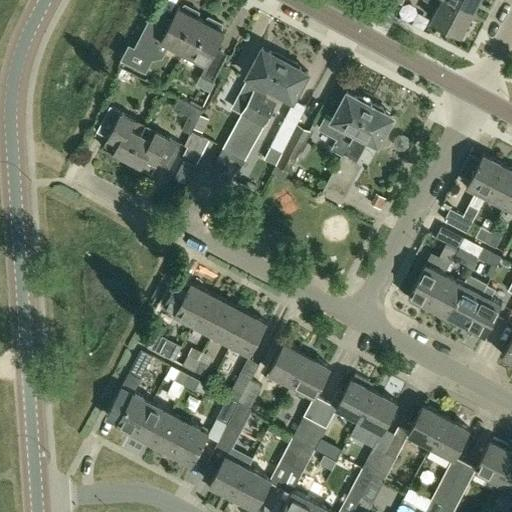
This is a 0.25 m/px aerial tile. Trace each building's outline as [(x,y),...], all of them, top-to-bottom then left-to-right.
[(462,34),(473,11),(452,0),(428,0),(438,5),(432,18),(462,34)] [(452,0),(473,11),(479,0),(452,0)] [(162,40),(184,52),(201,18),(199,17),(200,11),(185,4),(181,8),(179,7),(171,22),(153,13),(134,48),(153,58),(162,40)] [(209,16),(204,20),(201,18),(184,52),(207,64),(201,75),(200,74),(195,83),(210,91),(214,82),(213,82),(225,59),(213,52),(224,31),(222,29),(223,23),(209,16)] [(234,153),(245,159),(270,113),(259,107),(286,58),(263,46),(247,75),(249,76),(232,107),(242,113),(223,147),(234,153)] [(309,71),(286,58),(259,107),(270,113),(275,116),(284,98),(293,102),(271,145),(283,151),(297,123),(296,123),(305,105),(294,98),(309,71)] [(347,90),(332,118),(326,114),(319,127),(337,137),(331,148),(343,154),(370,103),(347,90)] [(190,133),(192,130),(194,126),(200,114),(202,109),(178,96),(173,106),(188,114),(181,128),(190,133)] [(370,103),(343,154),(334,170),(343,175),(352,159),(356,162),(369,139),(378,144),(393,116),(370,103)] [(127,159),(146,124),(110,105),(97,131),(108,137),(103,147),(127,159)] [(297,123),(283,151),(276,165),(289,171),(310,130),(297,123)] [(181,143),(146,124),(127,159),(152,173),(157,163),(168,169),(181,143)] [(192,130),(190,133),(185,145),(187,146),(183,154),(197,162),(209,139),(192,130)] [(224,172),(234,153),(223,147),(213,167),(224,172)] [(477,190),(470,204),(479,209),(486,195),(503,163),(484,152),(467,185),(477,190)] [(245,159),(234,153),(224,172),(235,178),(245,159)] [(196,165),(184,159),(174,179),(186,185),(196,165)] [(511,191),(511,167),(503,163),(486,195),(505,205),(511,191)] [(334,170),(322,192),(341,202),(353,181),(343,175),(334,170)] [(370,203),(381,209),(386,198),(375,192),(370,203)] [(470,204),(464,215),(451,209),(445,220),(467,232),(473,220),(479,209),(470,204)] [(442,225),(436,237),(458,249),(465,237),(442,225)] [(486,242),(492,232),(481,226),(476,236),(486,242)] [(502,237),(492,232),(486,242),(496,247),(502,237)] [(479,257),(484,247),(474,242),(468,252),(479,257)] [(484,247),(479,257),(489,262),(494,252),(484,247)] [(429,305),(445,273),(426,263),(409,295),(429,305)] [(464,283),(445,273),(429,305),(447,315),(464,283)] [(177,280),(164,306),(175,312),(188,286),(177,280)] [(193,324),(211,291),(191,281),(188,286),(175,312),(174,313),(193,324)] [(447,315),(466,325),(483,293),(464,283),(447,315)] [(229,301),(211,291),(193,324),(212,333),(229,301)] [(483,293),(466,325),(486,335),(502,303),(483,293)] [(248,311),(229,301),(212,333),(231,343),(248,311)] [(248,311),(231,343),(250,353),(268,321),(248,311)] [(156,321),(144,344),(155,349),(167,327),(156,321)] [(511,337),(503,355),(511,360),(511,337)] [(291,384),(307,354),(285,342),(269,372),(291,384)] [(152,355),(141,349),(129,371),(141,377),(152,355)] [(183,364),(193,369),(198,359),(188,354),(183,364)] [(330,366),(307,354),(291,384),(314,396),(330,366)] [(208,365),(198,359),(193,369),(203,375),(208,365)] [(175,379),(185,385),(190,375),(180,370),(175,379)] [(240,374),(228,396),(239,402),(251,380),(240,374)] [(359,419),(374,389),(372,388),(374,383),(356,374),(354,379),(351,377),(336,407),(359,419)] [(200,380),(190,375),(185,385),(195,390),(200,380)] [(135,433),(152,401),(134,391),(137,385),(125,378),(106,415),(117,421),(116,422),(135,433)] [(239,402),(250,408),(262,386),(251,380),(239,402)] [(398,402),(374,389),(359,419),(382,431),(398,402)] [(227,423),(228,424),(239,402),(228,396),(216,418),(227,423)] [(135,433),(154,443),(171,411),(152,401),(135,433)] [(219,468),(210,484),(211,484),(210,488),(223,495),(225,492),(233,496),(249,466),(253,458),(231,446),(251,408),(250,408),(239,402),(228,424),(227,423),(207,462),(219,468)] [(408,433),(431,445),(446,416),(424,404),(408,433)] [(154,443),(173,453),(190,421),(171,411),(154,443)] [(292,437),(304,443),(315,421),(304,415),(292,437)] [(469,428),(446,416),(431,445),(454,457),(469,428)] [(190,421),(173,453),(193,463),(209,432),(190,421)] [(315,421),(304,443),(315,449),(327,426),(315,421)] [(281,459),(292,465),(304,443),(292,437),(281,459)] [(498,481),(511,455),(511,450),(491,439),(476,469),(498,481)] [(304,443),(292,465),(304,471),(315,449),(304,443)] [(362,468),(373,473),(385,451),(374,445),(362,468)] [(373,473),(385,479),(396,457),(385,451),(373,473)] [(511,455),(498,481),(511,488),(511,455)] [(272,478),(249,466),(233,496),(241,500),(239,504),(253,511),(255,507),(256,508),(272,478)] [(362,496),(373,473),(362,468),(351,490),(362,496)] [(373,473),(362,496),(373,501),(385,479),(373,473)] [(443,477),(432,498),(443,504),(454,483),(443,477)] [(466,489),(454,483),(443,504),(455,510),(466,489)] [(311,511),(316,502),(294,490),(281,511),(311,511)] [(432,498),(424,511),(438,511),(443,504),(432,498)] [(335,511),(316,502),(311,511),(335,511)]
